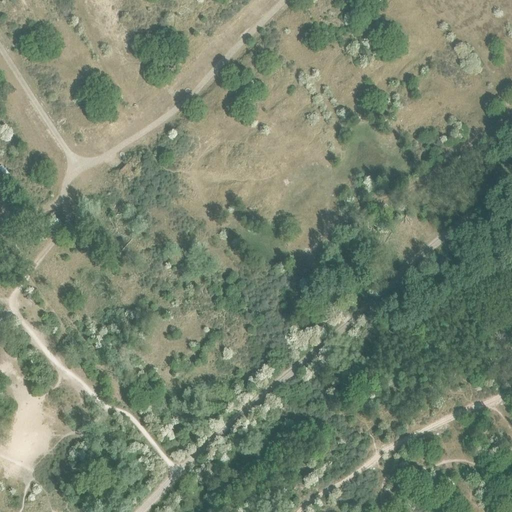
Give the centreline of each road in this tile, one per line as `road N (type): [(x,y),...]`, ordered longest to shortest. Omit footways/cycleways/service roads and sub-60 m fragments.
road 1 (track): [(511,106),(410,185),(327,234),(271,293)]
road 2 (track): [(77,170),(146,131),(286,0)]
road 3 (track): [(0,48),(77,170),(50,206),(16,215),(0,210)]
road 4 (unknown): [(303,511),(377,455),(511,392)]
